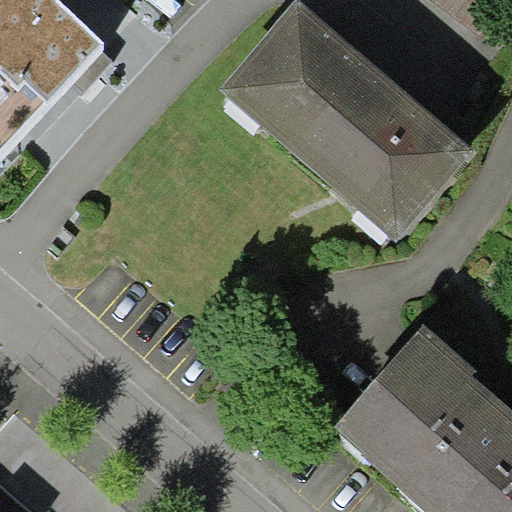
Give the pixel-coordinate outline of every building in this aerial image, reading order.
[(0,0),(0,164),(79,81),(100,58),(38,0),(0,0)] [(131,0),(88,0),(124,31),(143,10),(131,0)] [(511,27),(511,0),(438,0),(500,45),(511,27)] [(397,236),(470,150),(292,1),(219,87),(397,236)] [(436,511),(511,511),(511,405),(419,327),(335,427),(436,511)]
